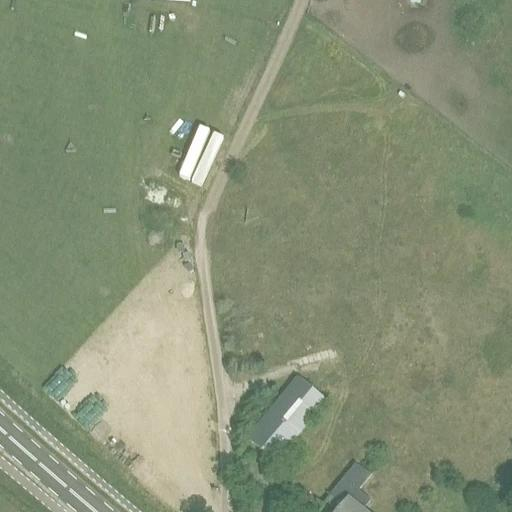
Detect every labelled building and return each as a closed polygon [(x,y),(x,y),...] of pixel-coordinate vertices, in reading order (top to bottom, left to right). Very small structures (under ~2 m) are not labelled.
[(338,150),(346,142),(328,127),(321,135),(338,150)] [(282,215),(229,222),(245,360),(299,354),(282,215)] [(511,400),(420,329),(372,390),(500,490),(511,474),(511,400)] [(298,378),(247,439),(274,462),(326,401),(298,378)] [(302,485),(311,492),(327,470),(317,463),(302,485)] [(360,468),(328,503),(338,511),(366,511),(372,504),(360,495),(373,479),(360,468)]
